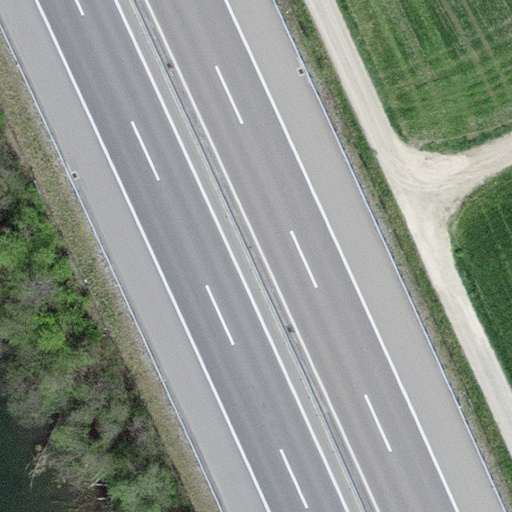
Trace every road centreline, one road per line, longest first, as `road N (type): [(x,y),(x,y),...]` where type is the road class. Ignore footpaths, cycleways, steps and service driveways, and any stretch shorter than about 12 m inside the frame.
road 1 (motorway): [(417,511),(185,0)]
road 2 (motorway): [(76,0),(308,511)]
road 3 (track): [(511,427),(319,0)]
